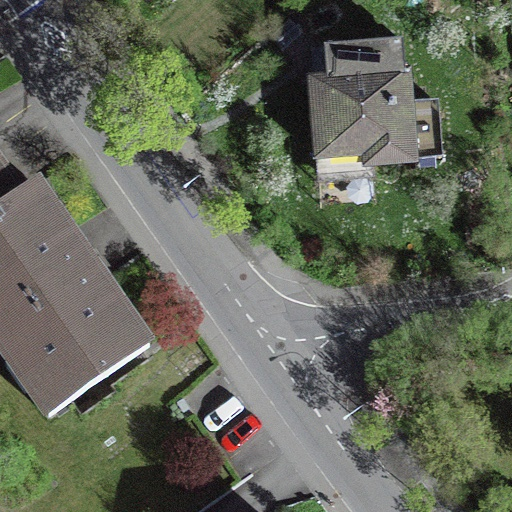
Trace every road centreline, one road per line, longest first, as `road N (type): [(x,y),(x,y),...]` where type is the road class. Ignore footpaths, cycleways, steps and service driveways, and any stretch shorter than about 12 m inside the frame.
road 1 (residential): [(30,0),(290,358)]
road 2 (residential): [(290,358),(385,315),(511,298)]
road 3 (residential): [(290,358),(406,511)]
